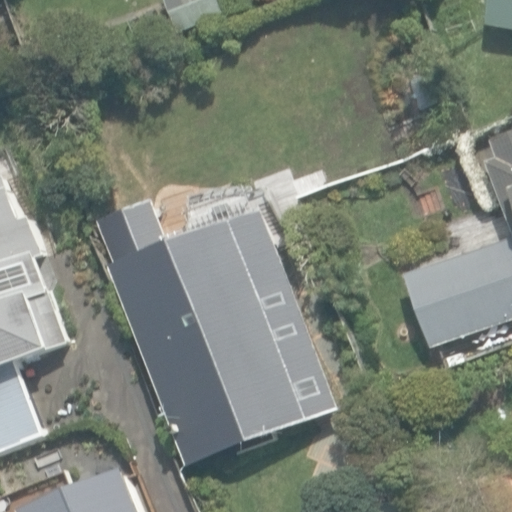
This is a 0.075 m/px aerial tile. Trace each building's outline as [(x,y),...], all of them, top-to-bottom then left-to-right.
[(177,0),(190,31),(233,14),(227,0),(177,0)] [(511,0),(499,0),(495,25),(511,28),(511,0)] [(511,229),(409,267),(434,338),(511,310),(511,126),(497,132),(504,150),(494,154),(511,204),(511,229)] [(0,459),(51,441),(24,365),(75,346),(45,262),(51,259),(13,155),(0,159),(0,459)] [(125,275),(193,467),(345,413),(274,213),(170,250),(153,202),(99,221),(118,277),(125,275)] [(511,511),(511,470),(467,486),(476,511),(511,511)] [(149,511),(135,471),(25,511),(149,511)] [(379,511),(414,511),(411,501),(379,511)]
